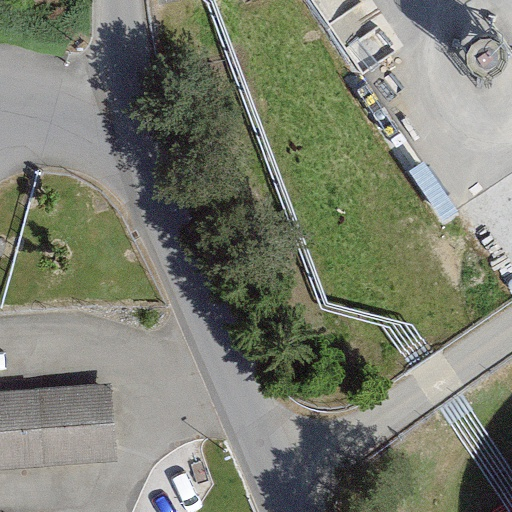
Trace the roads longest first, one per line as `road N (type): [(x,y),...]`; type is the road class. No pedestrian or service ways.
road 1 (unclassified): [(135,150),(275,511)]
road 2 (unknown): [(0,115),(135,150)]
